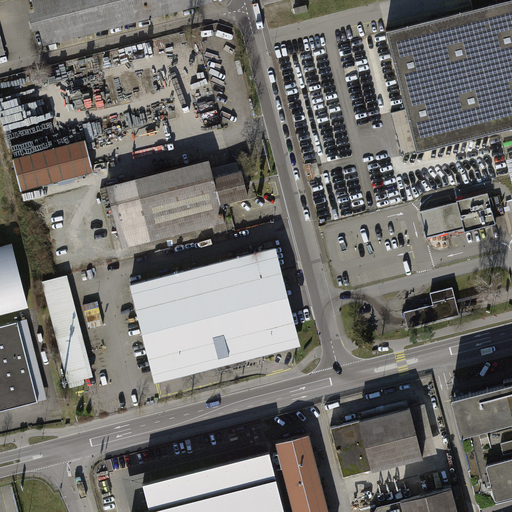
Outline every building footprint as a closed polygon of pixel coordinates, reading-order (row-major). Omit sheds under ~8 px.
[(40,28),(44,44),(212,1),(212,0),(32,0),(35,10),(28,12),(32,30),(40,28)] [(511,0),(471,0),(475,16),(385,39),(416,156),(502,134),(511,131),(511,0)] [(0,120),(4,135),(54,122),(43,81),(0,92),(0,120)] [(12,157),(20,188),(91,170),(83,138),(12,157)] [(207,158),(105,185),(121,246),(224,219),(219,202),(246,196),(239,169),(211,176),(207,158)] [(458,202),(419,212),(426,238),(463,229),(464,232),(496,224),(488,192),(457,200),(458,202)] [(0,315),(30,308),(14,246),(0,249),(0,315)] [(152,379),(298,343),(274,246),(128,282),(152,379)] [(66,279),(42,284),(69,390),(92,384),(66,279)] [(459,314),(452,287),(430,292),(433,304),(404,311),(408,327),(459,314)] [(0,411),(39,403),(20,324),(0,328),(0,411)] [(480,506),(511,498),(511,382),(453,397),(480,506)] [(418,457),(406,410),(332,429),(344,476),(418,457)] [(325,511),(308,439),(275,447),(290,511),(325,511)] [(281,511),(265,447),(139,479),(146,505),(129,511),(128,511),(281,511)] [(457,511),(452,492),(400,505),(401,511),(457,511)]
